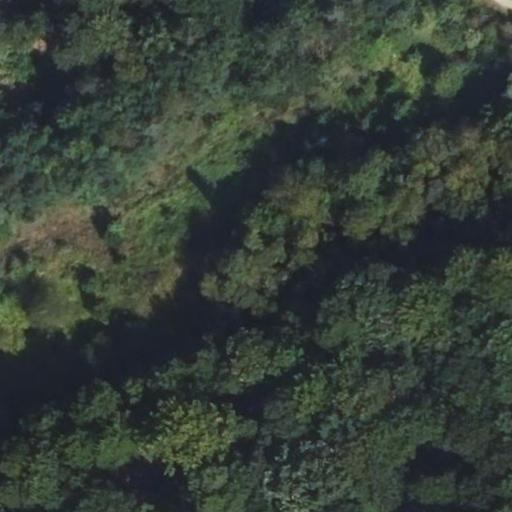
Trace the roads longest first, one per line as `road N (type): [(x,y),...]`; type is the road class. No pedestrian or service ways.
road 1 (track): [(511,235),(289,410),(235,421),(87,476),(0,489)]
road 2 (motorway): [(0,274),(511,73)]
road 3 (motorway): [(511,19),(0,210)]
